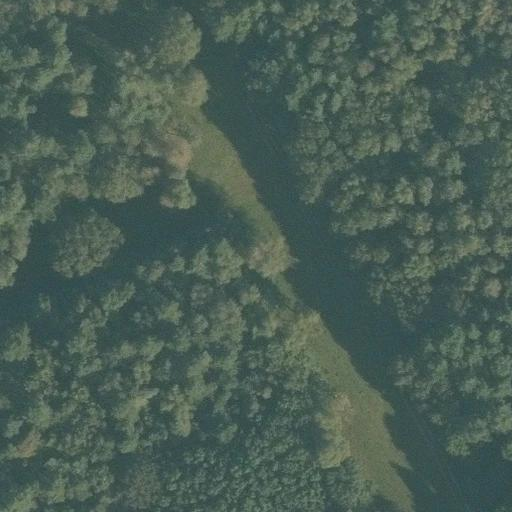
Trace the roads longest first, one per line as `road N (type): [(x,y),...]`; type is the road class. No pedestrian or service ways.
road 1 (track): [(189,0),(471,511)]
road 2 (track): [(0,298),(279,169)]
